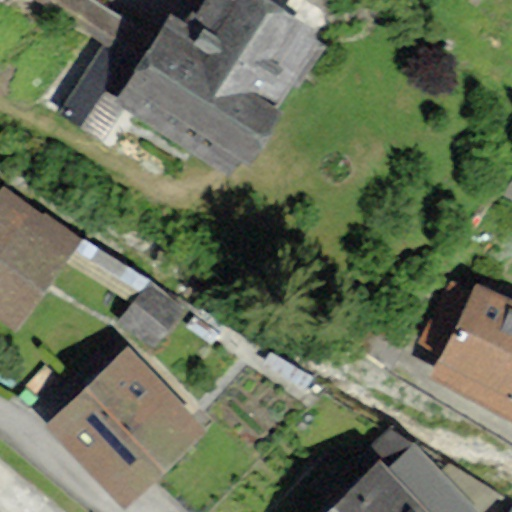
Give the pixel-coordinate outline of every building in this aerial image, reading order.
[(341,40),(274,0),(225,0),(158,112),(260,173),(341,40)] [(102,123),(125,76),(89,58),(65,105),(102,123)] [(75,242),(6,195),(0,202),(0,308),(20,322),(75,242)] [(511,302),(486,289),(442,375),(511,411),(511,302)] [(201,426),(131,355),(58,427),(128,498),(201,426)] [(423,511),(384,471),(341,511),(423,511)]
